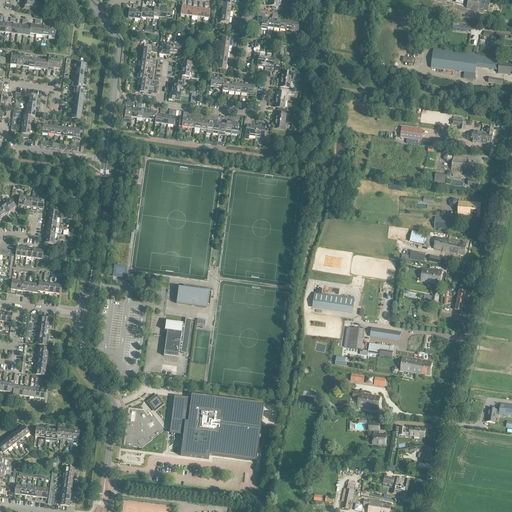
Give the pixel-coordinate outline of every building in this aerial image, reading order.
[(34,7),(35,1),(31,0),(23,0),(23,9),(29,10),(30,7),(34,7)] [(279,6),(280,0),(268,0),(268,5),(272,5),(272,9),(282,10),(282,6),(279,6)] [(468,0),(467,8),(483,12),(484,10),(488,11),(491,1),(488,0),(468,0)] [(173,11),(167,10),(166,18),(172,19),(173,15),(174,15),(174,12),(173,12),(173,11)] [(261,29),(267,30),(267,28),(268,19),(264,19),(265,17),(265,13),(258,12),(257,18),(262,18),(261,29)] [(178,45),(174,45),(173,53),(180,54),(181,51),(184,51),(185,43),(178,42),(178,45)] [(143,48),(142,55),(151,56),(151,52),(153,52),(157,53),(158,47),(152,46),(152,45),(144,44),(144,48),(143,48)] [(169,53),(173,53),(174,45),(167,44),(166,49),(160,48),(159,54),(168,55),(169,53)] [(258,67),(265,68),(266,57),(260,56),(260,53),(254,52),(253,58),(256,59),(255,61),(259,62),(258,67)] [(433,52),(431,68),(464,72),(463,79),(475,80),(476,74),(475,74),(476,68),(477,58),(433,52)] [(150,60),(151,56),(142,55),(141,61),(155,63),(156,60),(152,60),(150,60)] [(273,58),(266,57),(265,68),(272,69),(272,65),(276,65),(277,56),(274,55),(273,58)] [(182,62),(181,69),(190,70),(191,66),(195,67),(195,64),(200,65),(200,61),(187,59),(186,62),(182,62)] [(499,67),(498,73),(511,74),(511,63),(499,63),(499,59),(495,59),(494,67),(499,67)] [(178,79),(179,80),(185,80),(186,79),(189,80),(190,70),(181,69),(181,73),(178,73),(178,79)] [(280,79),(291,81),(293,81),(294,73),(281,71),(281,72),(280,79)] [(210,87),(217,87),(218,79),(211,78),(211,80),(208,79),(207,87),(210,88),(210,87)] [(150,80),(147,80),(139,79),(139,80),(141,80),(140,86),(153,87),(153,85),(152,85),(153,81),(150,81),(150,80)] [(281,86),(281,90),(292,91),(293,88),(290,87),(291,81),(280,79),(279,86),(281,86)] [(173,82),(172,89),(181,90),(182,86),(184,87),(185,80),(179,80),(179,83),(173,82)] [(140,92),(143,93),(143,94),(151,95),(151,90),(153,90),(153,87),(140,86),(140,92)] [(248,86),(247,92),(247,94),(250,94),(250,96),(256,97),(257,88),(254,88),(254,87),(248,86)] [(180,101),(181,90),(172,89),(172,93),(170,93),(169,99),(180,101)] [(292,91),(281,90),(280,90),(279,93),(276,93),(275,99),(286,101),(288,101),(289,95),(294,95),(295,92),(292,91)] [(29,97),(28,103),(36,105),(37,98),(36,98),(37,95),(26,94),(26,97),(29,97)] [(285,108),(286,101),(275,99),(274,106),(278,107),(277,111),(281,111),(286,112),(287,108),(285,108)] [(289,112),(286,112),(281,111),(280,114),(275,114),(274,120),(286,122),(287,116),(289,116),(289,112)] [(182,126),(188,127),(189,119),(185,119),(186,117),(187,113),(184,112),(183,117),(180,117),(179,126),(182,126)] [(188,127),(194,128),(196,114),(193,114),(193,120),(189,119),(188,127)] [(204,121),(201,121),(200,129),(206,130),(208,116),(206,115),(205,119),(204,121)] [(175,117),(169,116),(167,125),(174,125),(174,124),(177,124),(177,118),(175,118),(175,117)] [(230,122),(226,122),(225,133),(231,134),(234,116),(231,116),(230,120),(231,120),(230,122)] [(234,116),(231,134),(238,135),(239,134),(239,133),(240,133),(239,132),(239,131),(238,131),(239,123),(235,123),(235,120),(236,120),(236,117),(234,116)] [(214,122),(212,131),(212,133),(218,134),(221,118),(218,117),(217,121),(217,123),(214,122)] [(224,136),(225,133),(226,122),(226,124),(223,124),(223,118),(221,118),(218,134),(218,135),(224,136)] [(466,122),(452,119),(451,125),(460,126),(459,129),(465,130),(466,122)] [(285,129),(286,122),(274,120),(273,128),(285,129)] [(256,137),(257,125),(250,125),(250,129),(246,129),(245,139),(248,140),(249,136),(256,137)] [(262,140),(266,140),(267,132),(263,131),(264,126),(257,125),(256,137),(262,138),(262,140)] [(30,135),(31,129),(22,128),(22,134),(21,134),(20,137),(28,138),(29,135),(30,135)] [(420,146),(422,130),(402,128),(401,138),(407,139),(406,144),(420,146)] [(487,133),(482,132),(480,143),(491,145),(494,128),(487,128),(487,133)] [(473,142),(480,143),(482,132),(474,131),(474,134),(473,134),(472,134),(471,138),(472,139),(473,139),(473,142)] [(451,169),(477,173),(479,161),(454,157),(451,169)] [(435,176),(434,184),(446,186),(448,178),(435,176)] [(10,200),(5,204),(11,211),(13,210),(16,208),(16,207),(10,200)] [(458,215),(480,217),(481,203),(459,202),(458,215)] [(11,211),(5,204),(1,208),(6,215),(8,213),(8,214),(11,212),(11,211)] [(435,217),(434,229),(455,230),(456,218),(435,217)] [(431,235),(412,231),(410,241),(428,245),(431,235)] [(113,277),(126,279),(127,268),(127,267),(129,255),(131,234),(130,244),(117,242),(114,266),(113,277)] [(436,237),(434,249),(447,251),(449,240),(436,237)] [(447,251),(464,255),(467,243),(463,242),(449,240),(447,251)] [(421,281),(440,284),(443,271),(423,268),(421,281)] [(210,306),(212,290),(183,286),(183,289),(179,288),(178,295),(176,295),(175,301),(177,302),(177,303),(176,303),(178,304),(178,303),(180,304),(192,306),(192,305),(194,306),(207,308),(207,307),(206,307),(206,306),(210,306)] [(355,299),(314,293),(312,309),(352,314),(355,299)] [(427,296),(426,300),(431,301),(431,302),(438,304),(438,303),(438,302),(439,297),(438,296),(432,295),(432,297),(427,296)] [(463,305),(465,298),(458,297),(456,303),(463,305)] [(462,312),(463,305),(456,303),(455,310),(462,312)] [(166,337),(164,356),(178,358),(179,352),(181,352),(181,353),(186,353),(187,353),(191,320),(185,319),(185,324),(185,325),(183,325),(183,323),(169,322),(166,321),(165,324),(165,329),(165,331),(168,331),(167,333),(166,337)] [(197,326),(204,327),(205,320),(198,319),(197,326)] [(365,330),(350,328),(347,348),(362,350),(365,330)] [(372,328),(370,337),(400,342),(402,333),(372,328)] [(369,343),(368,354),(393,357),(394,347),(369,343)] [(346,367),(348,358),(336,356),(335,366),(346,367)] [(401,371),(417,373),(419,360),(403,358),(401,371)] [(432,362),(419,360),(417,373),(431,375),(432,362)] [(352,374),(351,381),(363,383),(365,376),(352,374)] [(375,378),(374,385),(384,387),(384,386),(385,380),(385,379),(375,378)] [(380,397),(353,392),(353,396),(359,397),(357,406),(378,410),(380,397)] [(174,397),(170,428),(184,429),(183,435),(180,456),(209,460),(209,456),(256,462),(263,404),(191,395),(191,399),(174,397)] [(163,404),(156,396),(148,402),(155,411),(163,404)] [(511,405),(500,404),(499,411),(496,410),(489,409),(487,422),(494,423),(495,415),(499,415),(499,414),(511,415),(511,405)] [(372,435),(372,445),(386,445),(386,435),(379,435),(379,431),(380,431),(380,424),(369,423),(369,431),(374,431),(374,435),(372,435)] [(24,426),(19,429),(25,437),(29,433),(24,426)] [(398,435),(398,436),(406,436),(409,436),(409,437),(414,437),(420,438),(425,438),(426,429),(410,428),(410,429),(407,429),(407,428),(406,428),(400,428),(399,427),(399,428),(398,435)] [(41,440),(45,441),(47,429),(42,428),(40,440),(39,440),(38,443),(41,443),(41,440)] [(21,440),(25,437),(19,429),(15,432),(21,440)] [(61,441),(60,445),(62,445),(63,442),(63,441),(67,441),(68,430),(63,429),(61,441)] [(52,430),(51,441),(50,441),(49,445),(51,445),(52,442),(56,442),(57,440),(56,440),(57,430),(52,430)] [(71,443),(71,446),(73,446),(73,443),(72,443),(73,440),(78,441),(80,431),(74,431),(73,432),(73,440),(72,443),(71,443)] [(15,432),(11,436),(18,445),(22,443),(22,442),(21,440),(15,432)] [(11,436),(6,439),(12,446),(16,443),(18,446),(18,445),(11,436)] [(8,450),(12,446),(6,439),(2,442),(8,450)] [(420,459),(429,462),(433,448),(424,446),(420,459)] [(385,476),(384,483),(394,485),(394,483),(401,485),(409,487),(411,480),(400,477),(400,479),(395,478),(385,476)] [(394,483),(394,485),(384,483),(383,486),(393,488),(392,494),(396,495),(397,493),(398,493),(402,494),(407,496),(409,487),(401,485),(394,483)] [(355,491),(347,489),(343,508),(349,509),(350,501),(352,501),(355,491)] [(365,499),(363,506),(369,507),(368,511),(390,511),(392,504),(384,502),(365,499)]
